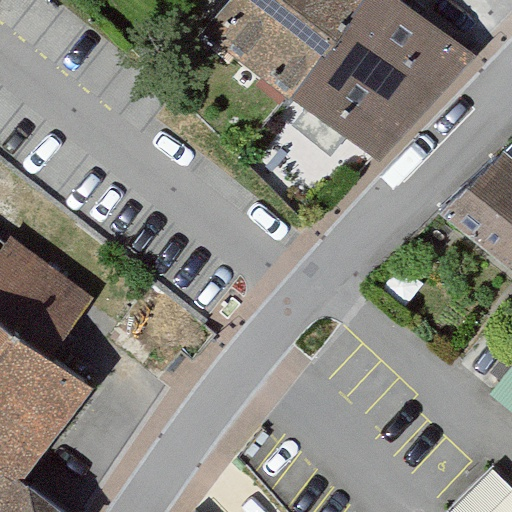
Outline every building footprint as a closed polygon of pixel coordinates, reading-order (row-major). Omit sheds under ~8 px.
[(234,0),(210,33),(290,94),(362,0),(234,0)] [(458,51),(391,0),(362,0),(290,94),(375,159),(458,51)] [(511,154),(501,145),(438,214),(511,280),(511,154)] [(84,384),(0,319),(0,487),(3,489),(84,384)] [(61,511),(13,479),(0,498),(0,511),(61,511)]
